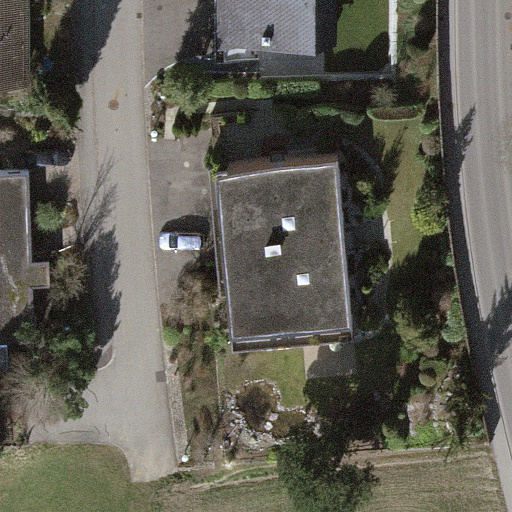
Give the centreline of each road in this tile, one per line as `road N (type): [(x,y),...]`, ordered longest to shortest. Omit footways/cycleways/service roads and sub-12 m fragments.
road 1 (residential): [(119,0),(142,409)]
road 2 (tertiary): [(511,294),(476,0)]
